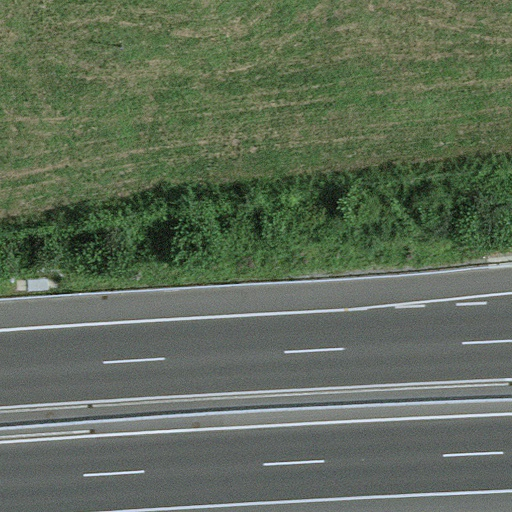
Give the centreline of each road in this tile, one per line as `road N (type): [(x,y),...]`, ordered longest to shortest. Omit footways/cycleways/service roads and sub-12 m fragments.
road 1 (motorway): [(0,483),(511,454)]
road 2 (motorway): [(511,340),(0,366)]
